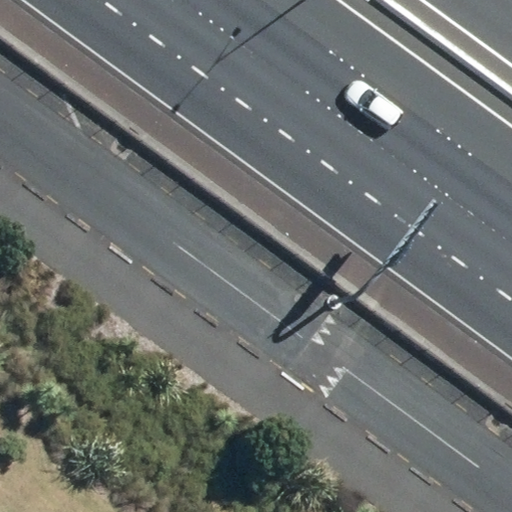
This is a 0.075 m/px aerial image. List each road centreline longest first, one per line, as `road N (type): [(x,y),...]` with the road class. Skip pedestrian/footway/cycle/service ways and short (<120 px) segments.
road 1 (unclassified): [(511,497),(0,122)]
road 2 (motorway): [(511,183),(262,0)]
